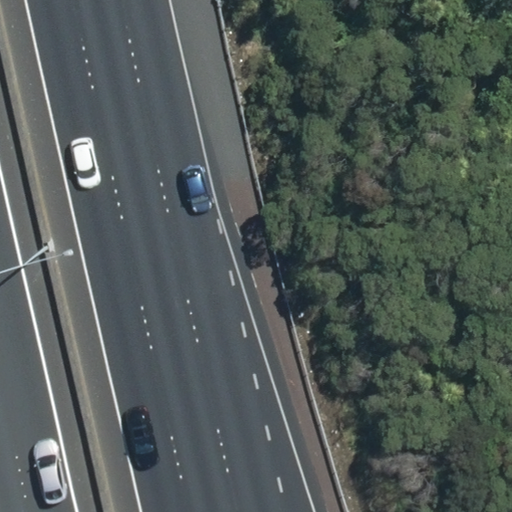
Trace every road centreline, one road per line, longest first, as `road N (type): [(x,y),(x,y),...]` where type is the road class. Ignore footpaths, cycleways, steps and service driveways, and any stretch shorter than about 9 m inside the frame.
road 1 (motorway): [(122,209),(252,511)]
road 2 (motorway): [(122,209),(195,511)]
road 3 (motorway): [(77,0),(122,209)]
road 4 (motorway): [(32,511),(0,372)]
